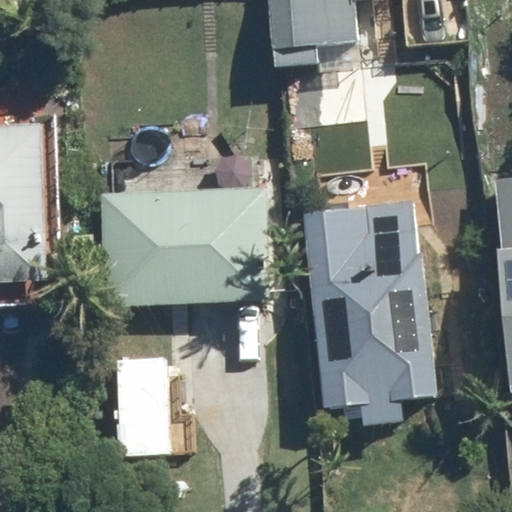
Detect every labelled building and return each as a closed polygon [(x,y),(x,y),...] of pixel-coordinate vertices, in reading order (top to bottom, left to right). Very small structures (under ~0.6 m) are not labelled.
[(265,0),(272,72),(316,68),(317,76),(362,72),(355,0),(265,0)] [(457,0),(406,0),(406,52),(457,53),(457,0)] [(0,286),(52,285),(46,121),(0,123),(0,286)] [(99,193),(104,308),(271,304),(269,190),(99,193)] [(423,203),(300,216),(322,413),(362,409),(364,431),(407,425),(404,404),(448,399),(423,203)] [(511,248),(498,250),(511,370),(511,248)]
